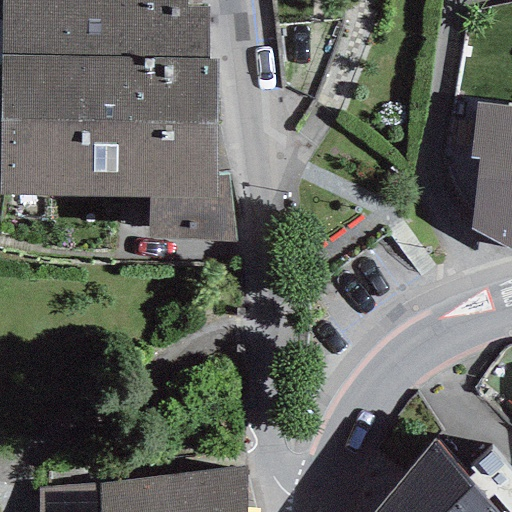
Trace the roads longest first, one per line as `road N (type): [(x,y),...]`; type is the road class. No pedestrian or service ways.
road 1 (residential): [(223,0),(257,229),(263,460),(272,482),(312,511)]
road 2 (tertiary): [(511,310),(442,333),(386,378),(341,439),(314,511)]
